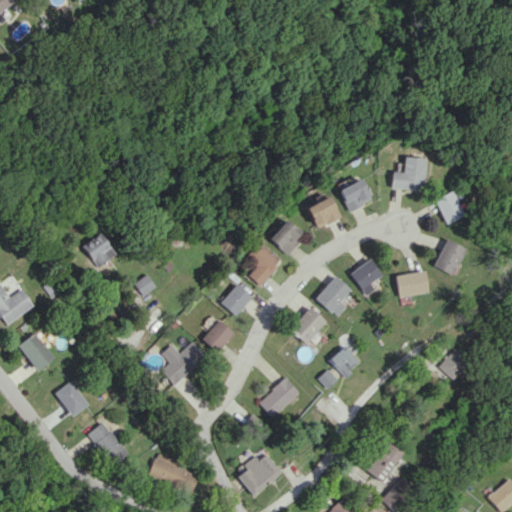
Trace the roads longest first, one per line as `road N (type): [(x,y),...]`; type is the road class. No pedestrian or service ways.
road 1 (residential): [(241,511),(205,448),(203,429),(271,302),(346,236),(403,227)]
road 2 (residential): [(272,511),(332,462),(377,388),(430,348)]
road 3 (residential): [(144,511),(88,490),(0,378)]
